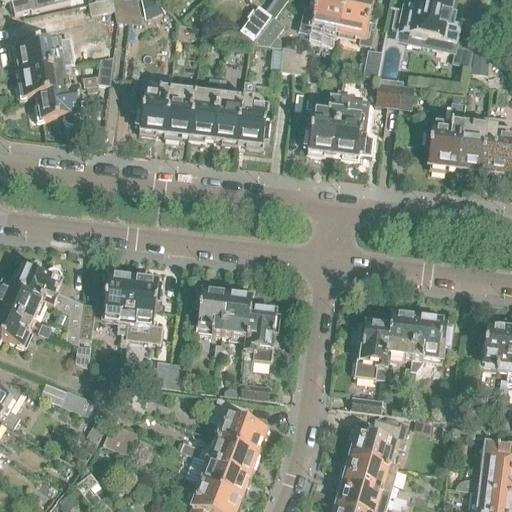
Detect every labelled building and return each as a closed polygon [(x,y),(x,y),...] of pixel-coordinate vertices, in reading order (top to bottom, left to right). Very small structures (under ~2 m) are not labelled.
[(3,9),(36,0),(0,0),(0,1),(1,1),(3,9)] [(338,39),(345,0),(317,0),(314,16),(304,14),(299,35),(315,39),(316,34),(338,39)] [(368,28),(373,6),(364,4),(364,0),(345,0),(338,39),(359,44),(358,50),(370,52),(375,29),(368,28)] [(478,27),(449,21),(453,6),(436,3),(434,0),(417,0),(416,6),(415,6),(415,7),(403,4),(401,16),(394,15),(390,35),(412,40),(411,45),(424,48),(425,43),(456,50),(451,70),(469,74),(473,54),(478,27)] [(129,29),(125,5),(125,1),(112,4),(115,17),(117,26),(129,29)] [(142,26),(137,2),(125,5),(129,29),(142,31),(142,26)] [(115,17),(112,4),(88,9),(91,22),(115,17)] [(252,46),(270,22),(259,13),(241,37),(252,46)] [(277,42),(285,31),(273,23),(253,50),(281,53),(281,45),(277,42)] [(71,70),(70,62),(61,63),(58,47),(35,51),(34,46),(18,50),(19,53),(11,55),(14,71),(18,70),(20,80),(63,73),(63,71),(71,70)] [(292,80),(296,56),(283,54),(279,78),(292,80)] [(305,82),(308,58),(296,56),(292,80),(305,82)] [(378,84),(382,59),(367,56),(364,70),(360,69),(358,78),(363,78),(363,81),(377,83),(378,84)] [(110,91),(114,63),(100,65),(100,66),(97,90),(110,91)] [(67,94),(63,73),(20,80),(22,89),(17,90),(20,106),(36,103),(79,95),(80,95),(79,92),(67,94)] [(164,139),(171,87),(172,81),(167,80),(166,89),(161,88),(160,97),(134,94),(131,117),(137,117),(135,132),(140,133),(140,135),(139,135),(139,141),(155,143),(155,138),(164,139)] [(388,113),(392,85),(378,84),(377,83),(376,92),(377,92),(375,111),(388,113)] [(237,153),(238,148),(242,111),(241,111),(243,97),(225,95),(226,86),(220,85),(219,95),(218,104),(217,104),(212,145),(221,146),(221,151),(237,153)] [(400,114),(403,90),(403,87),(392,85),(388,113),(400,114)] [(188,142),(194,101),(195,95),(196,89),(171,87),(164,139),(163,144),(164,144),(180,146),(180,141),(188,142)] [(263,133),(265,113),(252,112),(255,89),(244,88),(243,97),(241,111),(242,111),(238,148),(246,149),(246,154),(262,156),(262,150),(262,148),(266,148),(268,134),(263,133)] [(412,113),(414,94),(415,92),(403,90),(400,114),(412,116),(412,113)] [(81,121),(78,105),(80,105),(79,95),(36,103),(38,111),(34,112),(37,129),(64,124),(65,127),(68,129),(71,129),(75,128),(77,126),(78,123),(78,121),(81,121)] [(333,160),(341,100),(331,99),(329,118),(312,117),(310,137),(306,136),(304,153),(308,153),(308,156),(307,161),(323,163),(324,159),(333,160)] [(456,175),(463,121),(465,101),(453,99),(449,132),(435,130),(434,135),(431,134),(431,137),(427,136),(424,152),(429,153),(427,172),(429,172),(429,176),(449,178),(450,174),(456,175)] [(361,143),(363,123),(349,122),(352,101),(341,100),(333,160),(342,161),(341,165),(357,167),(358,162),(358,159),(363,160),(365,144),(361,143)] [(212,145),(217,104),(211,103),(194,101),(188,142),(188,147),(204,149),(204,144),(212,145)] [(482,178),(487,123),(463,121),(456,175),(466,176),(465,181),(481,183),(482,178)] [(510,182),(511,169),(511,129),(511,127),(507,125),(487,123),(482,178),(491,179),(491,184),(508,186),(508,181),(510,182)] [(77,351),(78,345),(79,345),(84,310),(54,297),(58,286),(57,286),(57,283),(56,280),(53,278),(50,277),(46,278),(44,280),(21,270),(15,285),(19,287),(15,296),(42,309),(69,320),(66,346),(77,351)] [(127,331),(132,289),(124,288),(124,284),(108,282),(107,286),(103,286),(100,305),(104,306),(102,328),(118,330),(116,339),(121,339),(119,352),(125,353),(126,339),(127,331)] [(153,334),(156,312),(161,313),(163,293),(159,292),(159,289),(142,286),(142,290),(132,289),(127,331),(153,334)] [(0,317),(32,331),(42,309),(15,296),(4,291),(4,290),(0,288),(0,317)] [(223,343),(227,301),(217,300),(218,295),(202,293),(201,301),(198,301),(196,317),(200,317),(197,335),(194,335),(193,339),(223,343)] [(247,346),(251,315),(252,305),(253,300),(237,298),(236,302),(227,301),(223,343),(231,344),(247,346)] [(271,355),(273,343),(274,343),(274,339),(278,339),(281,321),(276,320),(276,318),(251,315),(247,346),(244,365),(271,369),(272,356),(271,355)] [(22,357),(32,331),(0,317),(0,350),(1,348),(22,357)] [(410,368),(416,324),(407,323),(408,319),(391,317),(391,322),(390,332),(389,332),(386,365),(387,365),(410,368)] [(441,371),(444,351),(450,351),(452,332),(446,331),(441,331),(442,328),(443,323),(427,321),(426,325),(416,324),(410,368),(409,374),(408,385),(415,386),(416,377),(423,368),(441,371)] [(507,379),(511,340),(511,335),(503,334),(504,330),(485,328),(483,351),(480,351),(478,367),(477,375),(478,375),(478,376),(494,379),(494,377),(507,379)] [(49,338),(51,333),(42,329),(40,334),(49,338)] [(386,365),(389,332),(365,329),(365,331),(360,331),(358,350),(362,350),(362,354),(361,367),(356,366),(354,383),(385,386),(387,365),(386,365)] [(47,343),(49,338),(40,334),(38,339),(47,343)] [(86,374),(90,346),(79,345),(78,345),(77,351),(75,369),(86,374)] [(166,394),(170,369),(157,368),(154,392),(166,394)] [(179,395),(182,371),(170,369),(166,394),(179,395)] [(115,403),(120,392),(100,384),(96,395),(95,395),(90,406),(114,415),(118,404),(115,403)] [(9,418),(21,399),(1,386),(0,387),(0,427),(12,435),(19,423),(9,418)] [(268,406),(270,394),(241,391),(239,403),(268,406)] [(114,415),(90,406),(90,407),(70,398),(64,412),(107,431),(114,415)] [(454,427),(455,404),(443,402),(441,426),(454,427)] [(380,419),(382,407),(353,404),(352,416),(380,419)] [(467,428),(469,405),(455,404),(454,427),(467,428)] [(257,460),(266,436),(241,427),(245,417),(218,407),(211,427),(220,430),(215,445),(257,460)] [(402,455),(406,440),(405,440),(408,431),(399,428),(399,431),(377,425),(374,437),(368,435),(367,441),(352,436),(349,446),(355,448),(350,464),(382,473),(390,476),(397,453),(402,455)] [(429,440),(432,429),(416,425),(413,436),(429,440)] [(488,444),(490,430),(467,428),(454,427),(452,440),(488,444)] [(136,440),(112,430),(103,451),(127,461),(136,440)] [(249,482),(257,460),(215,445),(211,457),(209,456),(206,467),(249,482)] [(199,464),(203,454),(183,447),(180,457),(185,459),(199,464)] [(11,457),(0,450),(0,456),(5,459),(9,462),(11,457)] [(511,454),(487,452),(484,475),(511,479),(511,454)] [(196,472),(199,465),(199,464),(185,459),(182,467),(196,472)] [(393,493),(397,479),(390,476),(382,473),(350,464),(343,488),(391,502),(394,503),(407,506),(409,499),(398,496),(399,495),(393,493)] [(241,503),(249,482),(206,467),(202,475),(205,476),(200,488),(241,503)] [(90,479),(86,474),(74,491),(90,511),(94,511),(101,507),(95,499),(93,501),(89,495),(98,488),(90,479)] [(511,479),(484,475),(482,490),(478,490),(476,488),(474,486),(471,485),(467,485),(463,486),(460,488),(458,490),(456,492),(455,495),(471,497),(471,498),(511,503),(511,479)] [(237,511),(241,503),(200,488),(191,511),(237,511)] [(387,511),(391,502),(343,488),(336,511),(387,511)] [(73,511),(78,508),(70,497),(59,506),(63,511),(73,511)] [(511,511),(511,503),(471,498),(469,511),(511,511)] [(397,511),(405,511),(407,506),(394,503),(392,510),(397,511)]
